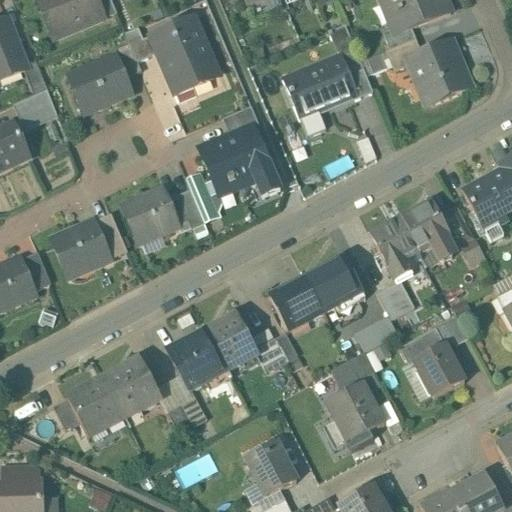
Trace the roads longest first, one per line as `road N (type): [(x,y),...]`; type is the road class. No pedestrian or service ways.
road 1 (residential): [(511,106),(0,381)]
road 2 (residential): [(99,186),(163,154),(148,118),(85,153)]
